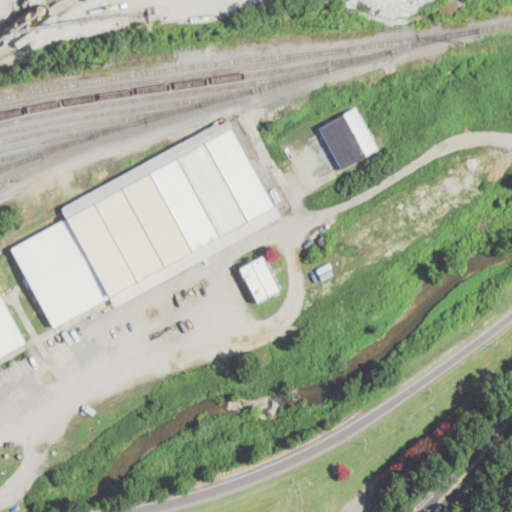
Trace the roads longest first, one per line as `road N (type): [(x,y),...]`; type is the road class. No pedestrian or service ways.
road 1 (primary): [(511,317),(317,449),(224,489),(135,511)]
road 2 (primary): [(511,409),(422,511)]
